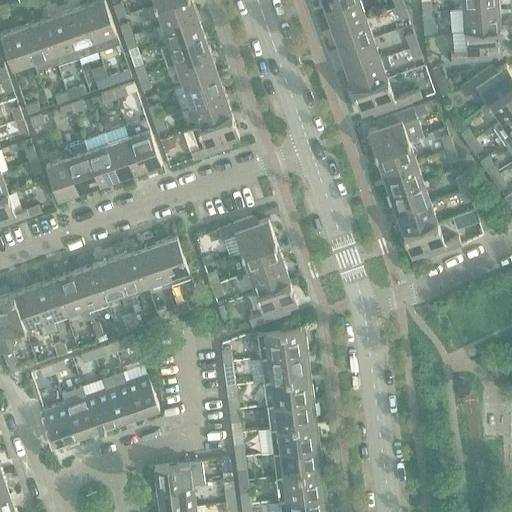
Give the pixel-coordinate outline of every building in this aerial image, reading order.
[(104,0),(93,0),(82,4),(98,50),(120,43),(104,0)] [(119,0),(112,3),(117,16),(126,13),(121,0),(119,0)] [(161,0),(154,3),(162,23),(196,11),(191,0),(161,0)] [(346,0),(324,8),(332,28),(365,16),(359,0),(346,0)] [(421,0),(423,11),(432,11),(431,0),(421,0)] [(461,0),(462,8),(498,6),(497,0),(461,0)] [(408,15),(403,3),(394,6),(398,18),(408,15)] [(82,4),(62,11),(78,57),(98,50),(82,4)] [(451,31),(463,30),(499,27),(498,6),(462,8),(450,9),(451,31)] [(62,11),(42,18),(57,62),(58,64),(78,57),(62,11)] [(162,23),(169,43),(203,31),(196,11),(162,23)] [(433,23),(432,11),(423,11),(424,24),(433,23)] [(332,28),(339,48),(373,37),(365,16),(332,28)] [(42,18),(21,25),(33,59),(37,70),(57,62),(42,18)] [(120,24),(124,36),(132,33),(128,21),(120,24)] [(0,33),(12,67),(33,59),(21,25),(0,32),(0,33)] [(501,50),(499,27),(463,30),(465,50),(450,51),(451,61),(488,58),(487,51),(501,50)] [(168,67),(176,64),(210,52),(203,31),(169,43),(160,46),(168,67)] [(404,35),(409,47),(418,44),(413,32),(404,35)] [(136,45),(132,33),(124,36),(128,48),(136,45)] [(339,48),(346,69),(380,57),(373,37),(339,48)] [(422,56),(418,44),(409,47),(413,59),(422,56)] [(176,64),(183,84),(217,72),(210,52),(176,64)] [(346,69),(353,89),(387,77),(383,67),(390,65),(387,54),(380,57),(346,69)] [(134,64),(138,77),(147,74),(143,61),(134,64)] [(432,66),(436,78),(445,75),(441,63),(432,66)] [(477,84),(489,102),(511,85),(511,72),(506,63),(493,71),(490,65),(460,86),(465,93),(477,84)] [(0,65),(0,75),(1,79),(9,76),(4,64),(0,65)] [(129,68),(107,75),(110,83),(131,75),(129,68)] [(183,84),(190,104),(224,93),(217,72),(183,84)] [(151,85),(147,74),(138,77),(142,88),(151,85)] [(97,87),(110,83),(107,75),(94,80),(97,87)] [(450,89),(445,75),(436,78),(441,92),(450,89)] [(13,88),(9,76),(1,79),(5,91),(13,88)] [(387,77),(353,89),(361,111),(374,106),(376,112),(422,96),(419,88),(394,97),(387,77)] [(124,84),(112,89),(115,96),(127,92),(124,84)] [(511,85),(489,102),(501,119),(511,111),(511,85)] [(77,86),(66,89),(69,97),(80,93),(77,86)] [(56,101),(69,97),(66,89),(54,94),(56,101)] [(102,101),(115,96),(112,89),(99,93),(102,101)] [(190,104),(197,125),(231,113),(224,93),(190,104)] [(25,104),(27,112),(40,107),(37,99),(25,104)] [(83,99),(71,103),(74,110),(86,106),(83,99)] [(74,110),(71,103),(58,107),(61,115),(74,110)] [(148,105),(153,118),(161,115),(157,103),(148,105)] [(10,107),(14,120),(23,117),(18,104),(10,107)] [(367,130),(375,151),(408,139),(423,134),(413,106),(378,118),(381,125),(367,130)] [(504,143),(511,137),(511,111),(501,119),(492,125),(504,143)] [(41,113),(29,117),(32,125),(44,121),(41,113)] [(239,134),(231,113),(197,125),(190,127),(197,147),(190,149),(193,158),(228,145),(226,139),(239,134)] [(165,126),(161,115),(153,118),(157,129),(165,126)] [(27,129),(23,117),(14,120),(18,132),(27,129)] [(146,117),(124,124),(140,168),(161,161),(146,117)] [(124,124),(104,131),(119,175),(140,168),(124,124)] [(461,132),(468,142),(475,137),(468,127),(461,132)] [(84,138),(84,140),(99,182),(119,175),(104,131),(84,138)] [(441,137),(445,149),(453,146),(449,134),(441,137)] [(482,148),(475,137),(468,142),(475,152),(482,148)] [(375,151),(382,171),(415,159),(408,139),(375,151)] [(64,147),(67,155),(79,190),(99,182),(84,140),(76,141),(72,142),(68,144),(64,147)] [(25,148),(30,161),(37,158),(33,146),(25,148)] [(457,157),(453,146),(445,149),(449,160),(457,157)] [(57,197),(79,190),(67,155),(45,163),(57,197)] [(41,170),(37,158),(30,161),(34,172),(41,170)] [(382,171),(389,192),(423,180),(415,159),(382,171)] [(485,167),(492,178),(499,173),(492,162),(485,167)] [(506,183),(499,173),(492,178),(499,188),(506,183)] [(455,177),(459,189),(467,187),(463,175),(455,177)] [(389,192),(396,212),(430,200),(423,180),(389,192)] [(471,198),(467,187),(459,189),(463,201),(471,198)] [(14,211),(7,191),(0,193),(0,224),(29,215),(26,207),(14,211)] [(396,212),(403,232),(437,220),(430,200),(396,212)] [(479,220),(475,208),(452,216),(456,228),(479,220)] [(233,254),(242,251),(276,239),(268,217),(255,222),(252,215),(218,227),(221,236),(226,234),(233,254)] [(444,240),(437,220),(403,232),(411,254),(424,249),(426,256),(461,243),(458,235),(444,240)] [(218,227),(208,231),(211,240),(221,236),(218,227)] [(176,234),(155,241),(169,283),(191,276),(189,268),(176,234)] [(242,251),(249,271),(283,259),(276,239),(242,251)] [(135,249),(147,283),(150,291),(170,284),(169,283),(155,241),(135,249)] [(135,249),(114,256),(131,303),(138,301),(133,288),(147,283),(135,249)] [(114,256),(94,263),(106,297),(120,292),(125,306),(131,303),(114,256)] [(249,271),(256,291),(290,279),(283,259),(249,271)] [(94,263),(74,270),(90,318),(92,317),(89,310),(108,303),(106,297),(94,263)] [(206,272),(211,284),(219,281),(215,269),(206,272)] [(74,270),(53,277),(65,311),(79,306),(84,320),(90,318),(74,270)] [(53,277),(33,285),(50,332),(56,330),(52,316),(65,311),(53,277)] [(297,300),(290,279),(256,291),(263,311),(248,315),(251,324),(286,312),(284,305),(297,300)] [(223,293),(219,281),(211,284),(215,296),(223,293)] [(33,285),(13,292),(25,326),(39,321),(43,334),(50,332),(33,285)] [(9,331),(25,326),(13,292),(0,296),(0,345),(2,352),(14,348),(9,331)] [(176,302),(179,311),(188,308),(185,299),(176,302)] [(138,301),(131,303),(134,311),(141,309),(138,301)] [(222,317),(230,314),(226,302),(218,305),(222,317)] [(155,308),(159,318),(168,315),(164,305),(155,308)] [(99,322),(93,324),(96,335),(103,333),(99,322)] [(257,331),(260,356),(308,350),(305,325),(257,331)] [(125,346),(137,342),(134,334),(122,338),(125,346)] [(64,341),(60,339),(53,342),(57,354),(67,350),(64,341)] [(104,344),(92,349),(95,357),(107,353),(104,344)] [(222,348),(223,360),(232,359),(231,347),(222,348)] [(83,361),(95,357),(92,349),(80,353),(83,361)] [(260,356),(264,380),(311,374),(308,350),(260,356)] [(21,358),(24,365),(35,362),(33,354),(21,358)] [(64,359),(51,363),(54,371),(66,367),(64,359)] [(234,372),(232,359),(223,360),(225,373),(234,372)] [(42,375),(54,371),(51,363),(40,367),(42,375)] [(102,376),(102,378),(117,420),(138,413),(126,379),(123,369),(102,376)] [(147,372),(126,379),(138,413),(159,405),(147,372)] [(264,380),(267,403),(314,397),(311,374),(264,380)] [(82,385),(83,387),(97,427),(117,420),(102,378),(82,385)] [(76,397),(65,401),(76,434),(97,427),(83,387),(73,390),(76,397)] [(228,395),(230,408),(238,407),(236,394),(228,395)] [(267,403),(270,427),(317,421),(314,397),(267,403)] [(55,442),(76,434),(65,401),(44,408),(55,442)] [(240,419),(238,407),(230,408),(231,420),(240,419)] [(270,427),(273,451),(320,445),(317,421),(270,427)] [(234,443),(236,456),(244,455),(243,442),(234,443)] [(273,451),(276,475),(323,469),(320,445),(273,451)] [(223,469),(231,468),(229,455),(221,456),(223,469)] [(246,467),(244,455),(236,456),(237,468),(246,467)] [(154,465),(157,488),(193,483),(202,482),(199,459),(154,465)] [(276,475),(279,499),(326,493),(323,469),(276,475)] [(0,473),(0,496),(9,493),(2,473),(0,473)] [(157,488),(160,509),(195,504),(193,483),(157,488)] [(225,488),(226,500),(235,499),(233,487),(225,488)] [(240,490),(242,503),(250,502),(249,489),(240,490)] [(0,511),(16,511),(9,493),(0,496),(0,511)] [(328,511),(326,493),(279,499),(280,511),(328,511)] [(233,511),(237,511),(235,499),(226,500),(227,511),(233,511)] [(251,511),(250,502),(242,503),(242,511),(251,511)] [(160,509),(160,511),(203,511),(203,503),(195,504),(160,509)]
